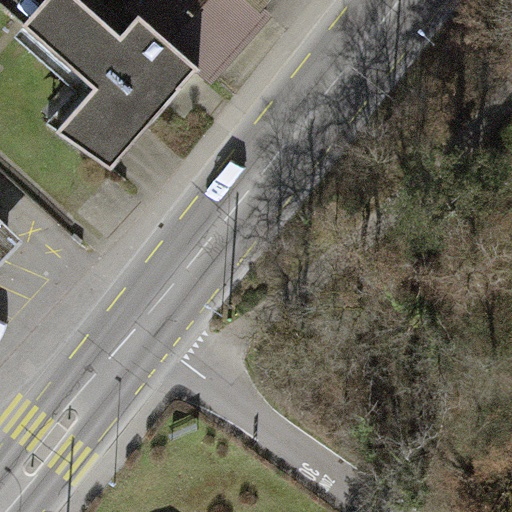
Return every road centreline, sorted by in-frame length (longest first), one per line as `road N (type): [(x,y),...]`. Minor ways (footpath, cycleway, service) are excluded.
road 1 (primary): [(145,323),(405,0)]
road 2 (residential): [(394,511),(145,323)]
road 3 (primary): [(0,507),(145,323)]
